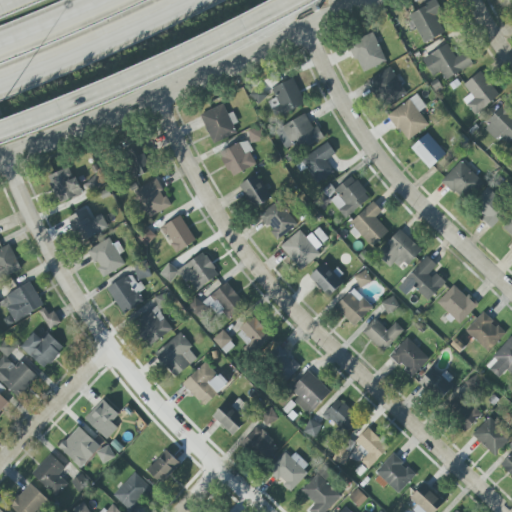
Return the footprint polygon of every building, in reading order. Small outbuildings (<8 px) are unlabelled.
[(444,33),(435,16),(442,13),(436,0),(408,14),(423,44),(444,33)] [(361,73),(386,63),(374,33),(349,43),(361,73)] [(454,57),(449,45),(422,57),(430,76),(441,71),(444,79),(473,66),(466,52),(454,57)] [(385,107),(406,94),(391,68),(370,80),(385,107)] [(475,115),(499,95),(479,71),(463,85),(470,94),(462,100),(475,115)] [(304,104),(293,79),(271,88),(279,107),(275,109),(278,116),(304,104)] [(426,107),(418,95),(388,113),(405,141),(429,126),(419,111),(426,107)] [(236,134),(233,125),(237,123),(233,112),(227,115),(223,105),(201,113),(212,143),(236,134)] [(507,145),(511,139),(511,113),(503,105),(482,127),(496,140),(499,137),(507,145)] [(284,149),(296,144),(299,151),(324,139),(317,126),(312,129),(305,115),(275,130),(284,149)] [(430,169),(446,154),(427,133),(410,149),(430,169)] [(219,152),(229,177),(257,165),(246,141),(219,152)] [(335,154),(328,143),(302,158),(317,183),(334,173),(326,160),(335,154)] [(151,172),(143,145),(122,151),(131,178),(151,172)] [(463,201),(482,181),(460,161),(442,181),(463,201)] [(47,176),(59,204),(82,194),(70,166),(47,176)] [(251,208),(269,200),(259,175),(241,182),(251,208)] [(335,190),(329,184),(321,192),(346,219),(370,197),(351,176),(335,190)] [(171,206),(155,179),(134,191),(150,218),(171,206)] [(492,228),(509,209),(489,189),(471,208),(492,228)] [(276,240),(296,227),(279,202),(259,215),(276,240)] [(350,223),(372,247),(388,231),(376,218),(382,211),(373,202),(350,223)] [(67,217),(80,243),(109,228),(101,214),(93,219),(87,207),(67,217)] [(176,253),(196,241),(180,216),(161,227),(176,253)] [(511,246),(511,248),(511,249),(511,219),(503,229),(511,236),(511,246)] [(306,238),(300,230),(280,246),(300,271),(320,254),(316,249),(327,239),(318,228),(306,238)] [(146,246),(156,236),(147,229),(138,239),(146,246)] [(422,250),(399,229),(378,253),(396,270),(404,262),(408,266),(422,250)] [(119,254),(121,253),(112,237),(88,250),(103,277),(125,265),(119,254)] [(0,249),(0,279),(21,270),(9,245),(0,249)] [(176,270),(172,264),(161,271),(168,282),(183,273),(194,291),(219,276),(204,253),(176,270)] [(438,267),(426,256),(397,288),(406,295),(413,287),(428,301),(446,282),(434,271),(438,267)] [(371,282),(366,271),(354,276),(359,288),(371,282)] [(106,289),(123,315),(144,301),(138,293),(143,290),(131,273),(106,289)] [(43,306),(30,283),(0,298),(0,306),(4,304),(14,322),(43,306)] [(187,306),(196,318),(211,307),(214,312),(220,307),(228,318),(245,306),(228,283),(200,303),(197,299),(187,306)] [(459,324),(477,305),(454,284),(437,303),(459,324)] [(334,308),(355,327),(373,307),(352,288),(334,308)] [(381,303),(388,313),(399,306),(392,296),(381,303)] [(172,332),(158,307),(133,322),(147,346),(172,332)] [(505,333),(482,312),(465,331),(488,352),(505,333)] [(251,341),(243,348),(251,356),(272,336),(253,316),(239,328),(251,341)] [(388,330),(377,321),(365,336),(385,352),(403,329),(394,322),(388,330)] [(222,350),(232,341),(223,330),(213,339),(222,350)] [(155,355),(176,378),(196,358),(189,350),(193,347),(179,332),(155,355)] [(42,340),(34,333),(20,347),(44,369),(64,348),(48,333),(42,340)] [(389,356),(413,378),(430,359),(406,338),(389,356)] [(492,357),(496,360),(488,369),(498,378),(506,370),(511,375),(511,339),(510,338),(492,357)] [(21,361),(16,367),(6,358),(16,349),(5,339),(0,344),(0,351),(4,355),(0,359),(0,381),(18,398),(38,377),(21,361)] [(286,381),(300,367),(279,345),(265,359),(286,381)] [(182,384),(203,406),(227,385),(206,362),(182,384)] [(452,386),(430,369),(418,384),(440,401),(452,386)] [(298,397),(293,401),(308,415),(330,392),(308,371),(290,390),(298,397)] [(0,412),(9,403),(0,395),(0,393),(4,389),(0,384),(0,412)] [(467,430),(481,415),(459,395),(445,410),(467,430)] [(231,406),(226,401),(211,415),(230,435),(253,413),(239,398),(231,406)] [(107,440),(118,428),(111,422),(119,414),(102,399),(84,419),(107,440)] [(360,418),(336,399),(323,416),(348,434),(360,418)] [(511,438),(488,418),(472,435),(495,456),(511,438)] [(321,426),(310,420),(303,432),(314,438),(321,426)] [(278,447),(258,426),(242,443),(262,464),(278,447)] [(95,454),(105,464),(115,455),(106,446),(102,450),(79,427),(59,447),(80,468),(95,454)] [(355,442),(368,453),(360,462),(368,469),(388,447),(367,428),(355,442)] [(290,490),(309,469),(287,449),(269,470),(290,490)] [(146,470),(161,484),(180,464),(165,450),(146,470)] [(511,452),(500,465),(511,476),(511,452)] [(32,474),(55,496),(67,484),(58,476),(65,468),(50,454),(32,474)] [(415,475),(393,454),(375,472),(398,494),(415,475)] [(132,511),(153,490),(134,473),(113,496),(131,511),(132,511)] [(301,490),(315,505),(309,510),(310,511),(325,511),(341,498),(318,474),(301,490)] [(37,511),(48,500),(30,484),(10,506),(16,511),(37,511)] [(409,498),(417,506),(414,508),(418,511),(434,511),(443,503),(423,484),(409,498)] [(73,511),(88,511),(83,502),(72,509),(73,511)] [(119,511),(110,503),(102,511),(119,511)]
